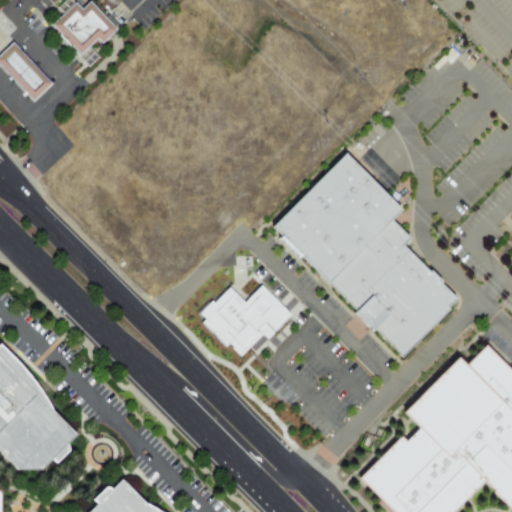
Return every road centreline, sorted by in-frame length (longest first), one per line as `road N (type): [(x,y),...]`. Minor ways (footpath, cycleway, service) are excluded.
road 1 (secondary): [(346,511),(0,161)]
road 2 (secondary): [(0,243),(262,511)]
road 3 (secondary): [(149,399),(201,415),(267,473),(294,480),(310,473)]
